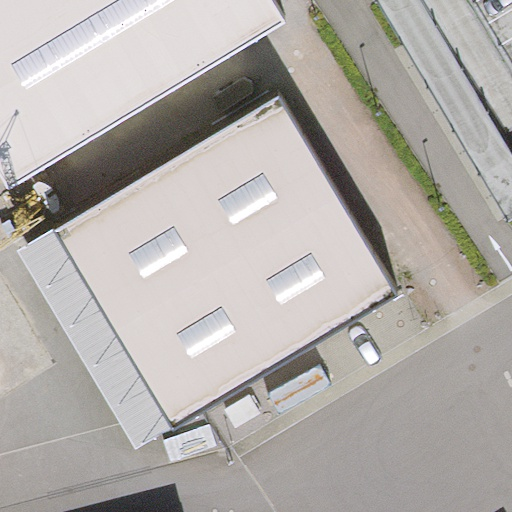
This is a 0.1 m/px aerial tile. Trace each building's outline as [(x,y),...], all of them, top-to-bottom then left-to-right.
[(274,0),(0,0),(0,168),(12,188),(288,22),(274,0)] [(511,0),(469,0),(511,73),(511,0)] [(281,88),(53,223),(172,421),(399,286),(281,88)] [(172,421),(53,223),(18,244),(137,442),(172,421)] [(229,410),(239,429),(269,413),(259,394),(229,410)]
